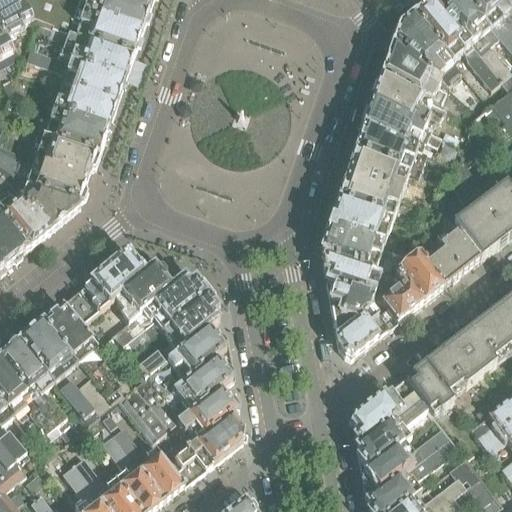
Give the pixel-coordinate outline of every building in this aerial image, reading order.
[(33,26),(17,0),(1,0),(0,1),(0,33),(7,46),(24,36),(22,32),(33,26)] [(150,17),(100,0),(90,0),(88,7),(80,5),(76,18),(142,41),(150,17)] [(100,0),(150,17),(155,0),(100,0)] [(511,78),(510,80),(489,54),(498,47),(490,37),(458,0),(441,0),(433,7),(501,89),(508,98),(491,112),(511,140),(511,78)] [(511,0),(458,0),(490,37),(498,47),(499,46),(511,62),(511,0)] [(501,89),(433,7),(415,22),(451,68),(452,69),(463,59),(465,62),(468,70),(490,98),(501,89)] [(142,41),(76,18),(71,30),(80,33),(76,44),(68,41),(67,43),(133,67),(142,41)] [(451,68),(415,22),(398,36),(393,51),(438,85),(444,80),(442,76),(451,68)] [(133,67),(67,43),(68,41),(35,30),(33,34),(49,40),(46,51),(40,49),(36,58),(59,66),(66,68),(125,90),(133,67)] [(7,46),(0,33),(0,66),(14,58),(7,46)] [(438,85),(393,51),(381,86),(439,116),(446,101),(437,97),(442,88),(438,85)] [(116,115),(125,90),(66,68),(62,79),(66,80),(61,96),(116,115)] [(2,92),(9,103),(15,85),(2,92)] [(439,116),(381,86),(372,113),(431,138),(436,130),(438,131),(445,119),(439,116)] [(107,140),(116,115),(61,96),(56,108),(53,106),(49,119),(107,140)] [(27,111),(29,104),(11,97),(8,104),(27,111)] [(431,138),(372,113),(364,136),(421,159),(431,138)] [(99,163),(107,140),(49,119),(45,128),(49,129),(44,143),(99,163)] [(426,162),(421,159),(364,136),(354,162),(408,183),(417,186),(426,162)] [(95,175),(99,163),(44,143),(42,142),(34,166),(67,180),(66,184),(77,188),(76,191),(84,195),(84,194),(90,178),(95,175)] [(84,208),(87,200),(84,195),(76,191),(77,188),(66,184),(67,180),(34,166),(0,151),(0,217),(31,255),(80,215),(79,210),(84,208)] [(403,196),(408,183),(354,162),(346,188),(399,207),(403,196)] [(482,194),(460,165),(450,193),(462,209),(482,194)] [(392,230),(399,207),(346,188),(338,210),(338,211),(392,230)] [(511,242),(511,198),(510,196),(505,190),(473,215),(486,230),(490,227),(506,247),(511,242)] [(388,242),(392,230),(338,211),(329,237),(383,256),(384,254),(397,259),(401,246),(388,242)] [(506,247),(490,227),(486,230),(473,215),(452,231),(480,268),(506,247)] [(31,255),(0,217),(0,258),(11,271),(31,255)] [(480,268),(452,231),(441,217),(436,231),(444,240),(435,248),(441,254),(461,282),(480,268)] [(375,279),(383,256),(329,237),(320,261),(324,262),(375,279)] [(461,282),(441,254),(435,248),(425,256),(428,261),(422,265),(445,295),(461,282)] [(0,280),(11,271),(0,258),(0,280)] [(367,305),(375,279),(324,262),(322,270),(324,280),(328,282),(326,290),(326,292),(367,305)] [(445,295),(422,265),(419,262),(398,278),(423,311),(445,295)] [(81,335),(114,308),(156,273),(131,264),(122,263),(62,312),(81,335)] [(127,331),(182,286),(180,283),(180,282),(156,273),(114,308),(123,319),(120,322),(127,331)] [(423,311),(398,278),(397,279),(394,285),(375,279),(367,305),(372,306),(382,309),(391,321),(398,330),(423,311)] [(162,338),(207,302),(195,287),(189,291),(183,285),(182,286),(127,331),(111,343),(119,355),(141,338),(143,340),(135,347),(140,354),(162,338)] [(372,306),(367,305),(326,292),(331,321),(332,321),(364,330),(372,306)] [(164,372),(208,337),(218,329),(213,322),(219,318),(207,302),(162,338),(170,348),(132,379),(140,390),(141,390),(144,388),(164,372)] [(378,346),(397,332),(396,331),(398,330),(391,321),(382,309),(372,306),(364,330),(332,321),(331,321),(333,332),(334,332),(335,335),(337,338),(341,341),(336,345),(338,355),(344,364),(350,367),(377,346),(378,346)] [(511,358),(511,309),(509,306),(484,326),(510,360),(511,358)] [(115,376),(81,335),(62,312),(18,349),(53,391),(94,440),(103,432),(98,426),(99,425),(98,424),(118,408),(132,396),(115,376)] [(510,360),(484,326),(446,354),(473,389),(510,360)] [(181,393),(227,356),(225,345),(215,343),(214,344),(208,337),(164,372),(181,393)] [(44,399),(53,391),(18,349),(0,363),(0,367),(56,436),(67,427),(44,399)] [(473,389),(446,354),(424,372),(450,406),(473,389)] [(177,430),(219,398),(233,387),(227,356),(181,393),(169,403),(177,412),(168,419),(161,410),(136,430),(152,450),(176,431),(177,430)] [(56,436),(0,367),(0,408),(13,425),(23,417),(46,445),(56,436)] [(453,410),(450,406),(424,372),(411,381),(412,383),(405,388),(404,386),(403,387),(403,388),(419,408),(427,418),(432,425),(439,419),(440,420),(453,410)] [(161,410),(144,388),(141,390),(140,390),(132,396),(118,408),(136,430),(161,410)] [(359,452),(419,408),(403,388),(390,398),(390,397),(362,419),(355,425),(354,425),(351,433),(352,433),(354,445),(353,445),(359,452)] [(511,404),(511,388),(483,411),(484,413),(476,419),(482,428),(511,404)] [(168,473),(231,424),(239,418),(235,400),(231,401),(225,406),(219,398),(177,430),(176,431),(184,440),(180,443),(181,444),(164,457),(165,458),(159,462),(168,473)] [(484,452),(511,430),(511,404),(482,428),(471,436),(484,452)] [(3,433),(13,425),(0,408),(0,449),(26,481),(32,476),(28,471),(29,470),(24,463),(26,461),(3,433)] [(411,445),(404,436),(427,418),(419,408),(359,452),(355,455),(360,480),(362,481),(404,450),(411,445)] [(185,494),(242,451),(243,441),(241,438),(231,424),(168,473),(185,494)] [(511,454),(511,430),(484,452),(490,461),(507,448),(511,454)] [(168,473),(159,462),(155,457),(145,464),(123,435),(112,444),(164,510),(185,494),(168,473)] [(365,509),(449,446),(441,436),(410,459),(404,450),(362,481),(361,488),(365,509)] [(161,511),(164,510),(112,444),(102,451),(124,480),(115,487),(134,511),(161,511)] [(404,511),(414,505),(420,501),(423,505),(430,499),(427,495),(421,499),(414,490),(457,457),(464,466),(465,467),(473,461),(460,444),(452,451),(449,446),(365,509),(367,511),(404,511)] [(26,481),(0,449),(0,491),(6,499),(26,481)] [(134,511),(115,487),(105,494),(83,465),(73,473),(102,511),(134,511)] [(404,511),(445,511),(480,486),(465,467),(464,466),(448,478),(455,487),(421,511),(418,511),(414,505),(404,511)] [(507,484),(511,480),(511,466),(501,475),(507,484)] [(102,511),(73,473),(62,482),(85,511),(82,511),(102,511)] [(465,511),(475,504),(481,511),(483,511),(494,505),(480,486),(445,511),(465,511)] [(16,511),(6,499),(0,503),(0,511),(16,511)] [(48,511),(41,503),(30,511),(48,511)]
